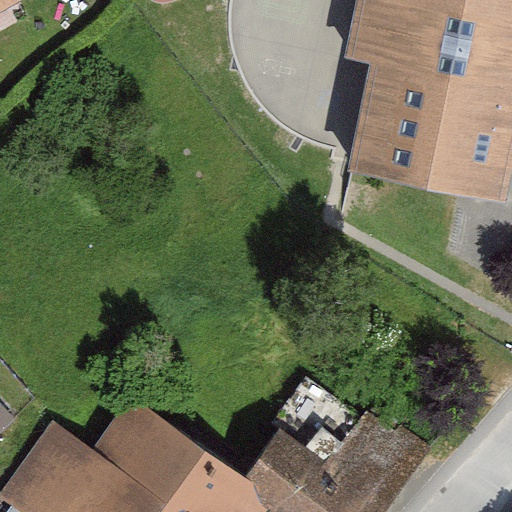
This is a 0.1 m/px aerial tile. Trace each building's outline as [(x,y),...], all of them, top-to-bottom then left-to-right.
[(0,0),(0,23),(42,0),(0,0)] [(366,0),(354,64),(381,70),(361,166),(358,179),(456,199),(511,210),(511,0),(394,0),(394,2),(386,0),(366,0)] [(241,478),(274,502),(286,511),(381,511),(429,448),(368,403),(352,423),(299,384),(274,418),(281,423),(241,478)] [(16,502),(29,511),(266,511),(274,502),(241,478),(131,396),(92,449),(54,421),(1,491),(16,502)] [(29,511),(16,502),(7,511),(29,511)]
